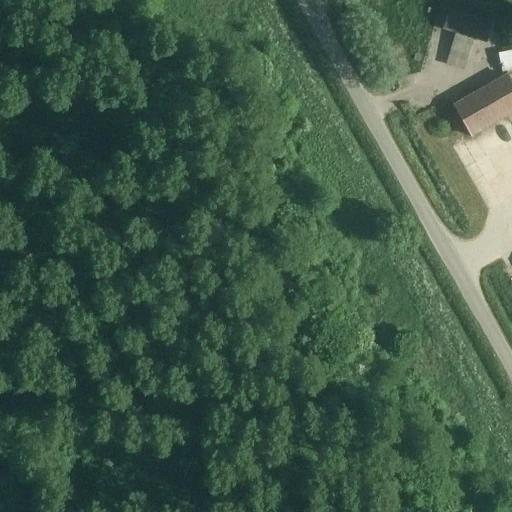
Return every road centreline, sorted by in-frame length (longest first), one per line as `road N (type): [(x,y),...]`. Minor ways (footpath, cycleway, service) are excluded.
road 1 (track): [(511,443),(275,0)]
road 2 (track): [(192,511),(163,277),(146,222),(84,141),(0,109)]
road 3 (unclassified): [(511,372),(317,36)]
